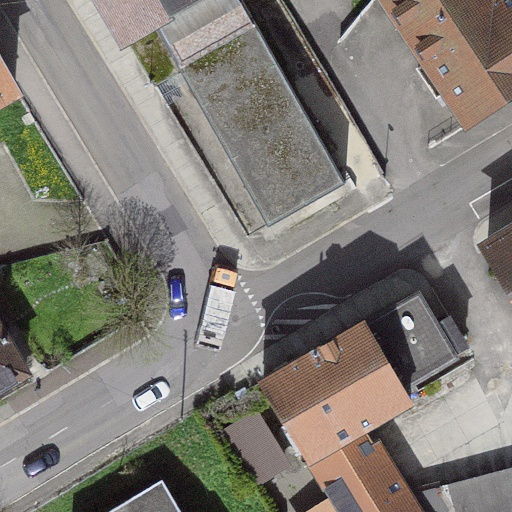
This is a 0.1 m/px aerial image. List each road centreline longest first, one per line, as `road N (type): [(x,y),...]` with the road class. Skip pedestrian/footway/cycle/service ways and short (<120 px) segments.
road 1 (residential): [(34,0),(206,297),(217,332)]
road 2 (residential): [(217,332),(511,158)]
road 3 (residential): [(0,477),(217,332)]
